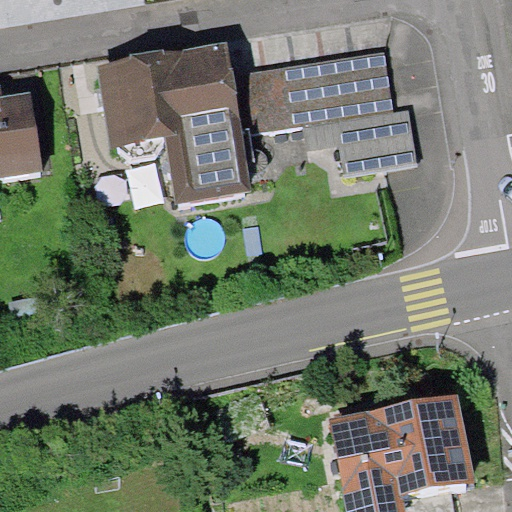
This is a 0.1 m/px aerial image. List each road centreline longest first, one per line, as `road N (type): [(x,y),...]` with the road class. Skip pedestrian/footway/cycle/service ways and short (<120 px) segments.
road 1 (tertiary): [(510,276),(0,406)]
road 2 (residential): [(0,52),(328,0)]
road 3 (residential): [(510,276),(463,0)]
